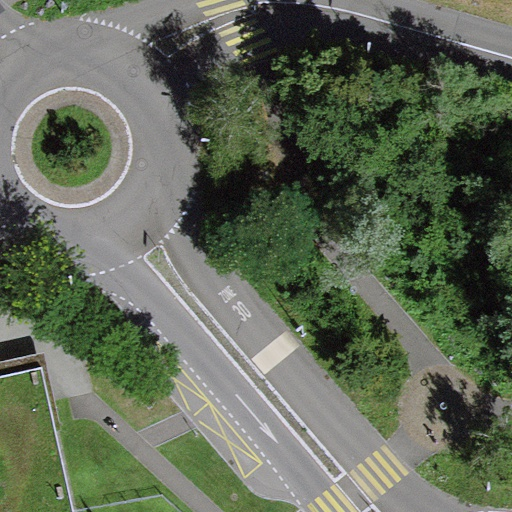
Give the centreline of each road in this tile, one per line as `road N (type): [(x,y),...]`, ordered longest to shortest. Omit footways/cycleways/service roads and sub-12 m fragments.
road 1 (residential): [(362,511),(124,226)]
road 2 (residential): [(166,155),(156,100),(116,60),(60,49),(32,56),(0,80)]
road 3 (residential): [(0,211),(36,237),(66,242),(124,226)]
